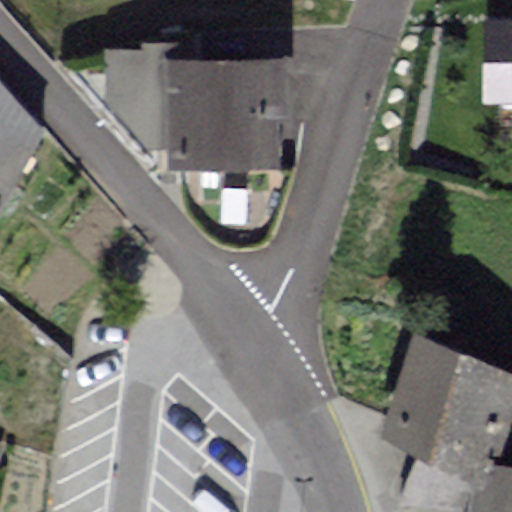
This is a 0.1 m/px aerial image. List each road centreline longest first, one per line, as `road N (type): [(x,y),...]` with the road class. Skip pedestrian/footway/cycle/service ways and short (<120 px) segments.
road 1 (residential): [(254,333),(0,43)]
road 2 (residential): [(376,0),(309,230),(254,333)]
road 3 (residential): [(333,511),(297,406),(254,333)]
